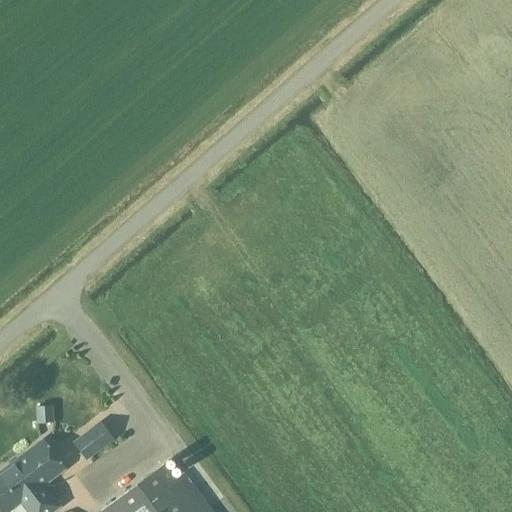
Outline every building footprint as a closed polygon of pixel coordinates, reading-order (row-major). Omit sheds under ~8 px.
[(37,423),(53,422),(52,408),(36,409),(37,423)] [(100,422),(73,443),(87,461),(114,440),(100,422)] [(0,453),(0,471),(40,442),(31,430),(0,453)] [(65,469),(43,440),(0,473),(0,509),(2,511),(8,511),(21,503),(28,511),(53,511),(60,507),(43,486),(65,469)] [(212,511),(183,473),(174,480),(163,465),(102,511),(101,511),(212,511)]
